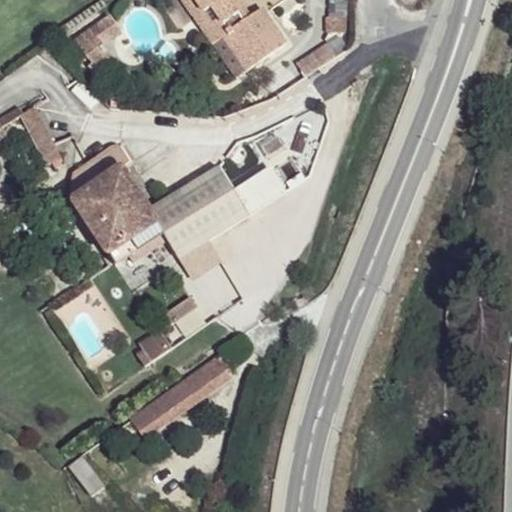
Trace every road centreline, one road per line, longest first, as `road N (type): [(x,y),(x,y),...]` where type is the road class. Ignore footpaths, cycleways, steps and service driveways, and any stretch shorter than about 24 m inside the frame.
road 1 (secondary): [(299,511),(319,399),(469,0)]
road 2 (unknown): [(269,284),(306,242),(326,183),(323,82)]
